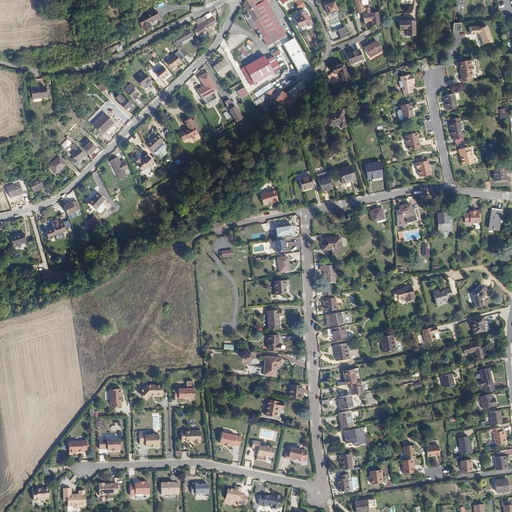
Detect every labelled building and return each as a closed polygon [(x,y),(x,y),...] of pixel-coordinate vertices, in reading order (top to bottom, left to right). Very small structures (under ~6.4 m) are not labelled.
[(254,5),(251,0),(245,0),(243,4),(252,20),(260,16),(254,5)] [(265,0),(263,0),(254,5),(260,16),(252,20),(262,38),(281,27),(265,0)] [(353,0),(358,12),(369,10),(367,4),(362,5),(360,0),(353,0)] [(308,27),(313,24),(304,9),(300,12),(300,13),(293,17),(298,27),(302,25),(302,26),(306,24),(308,27)] [(328,29),(342,23),(337,10),(323,16),(328,29)] [(155,11),(138,20),(144,31),(151,27),(149,23),(158,18),(155,11)] [(377,11),(362,13),(363,20),(369,20),(370,24),(378,23),(377,11)] [(196,28),(192,30),(196,37),(205,31),(204,29),(215,23),(211,16),(194,26),(196,28)] [(406,21),(399,21),(399,28),(406,28),(406,35),(415,35),(415,20),(406,20),(406,21)] [(462,23),(454,23),(455,32),(463,31),(462,23)] [(491,41),(486,26),(480,28),(478,27),(469,30),(471,37),(479,35),(482,44),(491,41)] [(187,30),(174,39),(177,44),(180,42),(182,44),(191,38),(187,30)] [(291,34),(286,38),(287,39),(282,42),(299,73),(310,67),(291,34)] [(376,41),(364,47),(369,57),(381,50),(376,41)] [(243,59),(251,50),(243,44),(236,53),(243,59)] [(182,47),(179,50),(184,57),(188,54),(182,47)] [(356,49),(344,55),(349,64),(361,58),(356,49)] [(181,61),(185,58),(178,50),(165,61),(171,69),(177,65),(176,63),(180,60),(181,61)] [(228,59),(238,76),(241,82),(247,79),(234,55),(228,59)] [(263,55),(258,58),(262,65),(267,62),(263,55)] [(262,65),(258,58),(245,65),(256,84),(274,74),(267,62),(262,65)] [(471,66),(469,61),(460,63),(461,68),(460,69),(462,79),(461,79),(462,83),(473,81),(472,77),(473,77),(470,66),(471,66)] [(160,62),(151,67),(153,71),(163,66),(160,62)] [(225,62),(214,69),(219,79),(231,72),(225,62)] [(342,65),(331,70),(333,75),(339,73),(343,82),(349,79),(342,65)] [(161,80),(164,77),(169,74),(163,66),(155,73),(161,80)] [(201,86),(207,96),(217,90),(207,72),(199,77),(204,85),(201,86)] [(145,74),(137,81),(143,88),(151,82),(145,74)] [(414,83),(413,74),(400,76),(404,94),(413,93),(411,83),(414,83)] [(122,89),(132,100),(136,96),(133,93),(134,91),(131,87),(132,86),(129,82),(122,89)] [(270,83),(254,93),(257,98),(273,88),(270,83)] [(201,86),(197,89),(202,98),(207,96),(201,86)] [(45,88),(31,90),(32,100),(46,98),(45,88)] [(241,98),(249,94),(245,88),(238,93),(241,98)] [(279,91),(274,103),(286,109),(292,97),(279,91)] [(119,92),(114,98),(119,103),(118,104),(125,111),(132,103),(119,92)] [(213,93),(203,99),(208,109),(219,103),(213,93)] [(454,95),(445,97),(447,108),(446,108),(447,112),(458,109),(454,95)] [(224,102),(236,121),(242,118),(237,108),(238,108),(234,102),(232,103),(229,99),(224,102)] [(410,104),(400,106),(401,110),(398,111),(397,113),(399,119),(400,120),(413,118),(410,104)] [(99,108),(88,119),(92,123),(103,112),(99,108)] [(343,125),(339,110),(322,116),(325,127),(336,123),(338,127),(343,125)] [(103,112),(92,123),(102,133),(113,122),(103,112)] [(197,131),(198,131),(190,117),(185,121),(189,127),(179,133),(184,140),(189,137),(189,138),(198,133),(197,131)] [(191,119),(198,131),(201,128),(195,117),(191,119)] [(453,135),(451,135),(453,140),(465,137),(464,132),(462,133),(460,121),(461,121),(460,117),(450,120),(450,124),(449,124),(450,128),(452,127),(453,135)] [(416,133),(405,135),(408,150),(420,148),(416,133)] [(145,145),(152,153),(161,143),(154,135),(145,145)] [(68,138),(65,140),(70,146),(71,145),(74,149),(71,152),(74,157),(71,159),(77,166),(80,164),(78,161),(85,155),(75,142),(68,138)] [(70,146),(65,140),(60,144),(64,150),(70,146)] [(91,142),(83,148),(89,155),(97,148),(91,142)] [(474,164),(472,151),(470,151),(470,148),(469,148),(461,149),(463,160),(461,160),(462,166),(474,164)] [(140,160),(135,164),(138,167),(137,168),(142,173),(147,169),(149,170),(154,165),(147,156),(144,160),(145,161),(143,163),(140,160)] [(117,157),(111,160),(117,175),(128,170),(124,161),(120,162),(117,157)] [(59,158),(49,167),(55,175),(66,165),(59,158)] [(378,159),(364,162),(368,175),(381,173),(378,159)] [(428,160),(415,163),(417,169),(419,168),(421,176),(431,174),(428,160)] [(337,172),(341,184),(354,180),(350,168),(337,172)] [(504,168),(493,168),(494,180),(505,180),(504,168)] [(321,188),(331,184),(325,169),(316,172),(321,188)] [(298,178),(301,188),(313,185),(310,175),(298,178)] [(38,180),(28,185),(32,193),(42,188),(38,180)] [(28,191),(24,181),(5,189),(8,199),(28,191)] [(85,200),(87,202),(97,192),(95,189),(85,200)] [(276,203),(272,191),(259,195),(262,205),(271,203),(273,202),(274,203),(276,203)] [(98,193),(88,204),(95,210),(105,200),(98,193)] [(429,206),(429,196),(421,196),(422,206),(429,206)] [(70,203),(62,207),(66,215),(74,211),(70,203)] [(413,215),(411,207),(410,204),(399,207),(402,218),(413,215)] [(413,207),(411,207),(413,215),(405,217),(406,219),(416,216),(413,207)] [(371,223),(375,223),(383,220),(382,216),(381,212),(379,209),(368,212),(371,223)] [(487,228),(497,230),(501,211),(492,209),(487,228)] [(482,223),(481,211),(477,212),(477,210),(472,210),(472,213),(468,213),(468,214),(464,214),(465,223),(472,223),(472,224),(479,224),(479,223),(482,223)] [(437,214),(438,225),(449,224),(448,221),(448,213),(437,214)] [(95,216),(85,222),(88,228),(98,222),(95,216)] [(383,220),(375,223),(375,225),(386,222),(384,216),(382,216),(383,220)] [(55,229),(46,232),(48,237),(56,235),(57,239),(64,237),(63,232),(67,231),(64,221),(60,223),(59,219),(52,221),(55,229)] [(449,224),(438,225),(437,232),(443,235),(444,233),(446,233),(449,230),(452,226),(451,224),(449,224)] [(289,227),(273,230),(275,238),(291,236),(289,227)] [(23,231),(10,235),(14,245),(26,241),(23,231)] [(340,239),(323,241),(323,247),(321,247),(321,254),(333,253),(333,255),(341,254),(340,239)] [(285,240),(274,242),(275,253),(287,251),(286,247),(285,247),(284,244),(285,244),(285,240)] [(232,249),(220,251),(222,258),(233,256),(232,249)] [(288,261),(273,264),(274,271),(289,268),(288,261)] [(326,280),(335,279),(334,270),(322,272),(322,275),(325,275),(326,280)] [(288,279),(275,280),(276,293),(287,292),(286,285),(288,285),(288,279)] [(327,288),(336,287),(335,279),(326,280),(327,288)] [(472,294),(476,308),(483,306),(482,299),(484,299),(485,294),(483,293),(486,289),(480,284),(472,294)] [(405,289),(392,292),(393,298),(398,298),(398,301),(405,299),(405,301),(414,298),(410,286),(404,287),(405,289)] [(452,296),(443,298),(445,303),(446,303),(448,309),(450,309),(451,314),(460,313),(458,305),(456,304),(456,303),(458,301),(456,296),(452,297),(452,296)] [(337,303),(326,304),(327,311),(338,310),(337,303)] [(343,313),(328,315),(328,320),(330,320),(331,326),(344,325),(343,313)] [(279,314),(269,315),(269,326),(280,326),(279,314)] [(483,318),(471,321),(474,334),(484,332),(482,324),(484,323),(483,318)] [(347,326),(330,328),(331,334),(335,336),(335,339),(348,338),(347,326)] [(437,333),(436,327),(421,331),(425,344),(436,341),(434,334),(437,333)] [(286,331),(276,332),(276,341),(277,341),(277,347),(288,347),(287,340),(286,331)] [(393,336),(380,338),(384,353),(396,350),(393,336)] [(482,358),(481,354),(480,347),(479,348),(477,340),(467,343),(467,345),(461,346),(462,354),(474,351),(476,359),(482,358)] [(346,345),(334,347),(337,362),(349,360),(346,345)] [(287,356),(275,355),(274,373),(286,374),(287,363),(291,363),(291,356),(287,357),(287,356)] [(357,383),(360,382),(357,368),(347,370),(350,384),(357,383)] [(479,378),(488,376),(486,369),(478,371),(479,378)] [(437,375),(440,386),(450,384),(448,373),(437,375)] [(366,384),(366,381),(360,382),(357,383),(357,386),(355,387),(357,395),(363,394),(369,392),(368,384),(366,384)] [(491,390),(489,382),(478,384),(478,386),(480,385),(482,392),(491,390)] [(289,397),(300,398),(303,398),(304,393),(305,386),(291,384),(289,397)] [(146,386),(139,393),(146,400),(151,395),(154,395),(154,397),(162,397),(162,385),(154,386),(154,385),(146,386)] [(120,389),(110,389),(110,403),(111,403),(111,407),(122,407),(121,402),(121,394),(122,393),(122,391),(120,389)] [(194,389),(178,389),(179,398),(182,398),(182,399),(194,398),(194,389)] [(365,406),(363,394),(357,395),(349,396),(351,408),(365,406)] [(489,395),(479,397),(482,409),(492,406),(492,405),(495,405),(494,398),(490,398),(489,395)] [(289,404),(277,402),(274,417),(285,419),(289,404)] [(362,425),(359,410),(348,413),(351,427),(362,425)] [(500,423),(498,410),(487,412),(490,425),(500,423)] [(367,428),(356,430),(357,438),(355,438),(356,443),(362,442),(362,445),(373,443),(372,431),(368,432),(367,428)] [(501,428),(491,430),(492,435),(494,435),(495,443),(505,441),(504,432),(501,432),(501,428)] [(145,431),(139,432),(139,445),(145,445),(145,446),(149,446),(149,447),(155,447),(155,445),(159,445),(159,435),(145,435),(145,431)] [(200,431),(181,431),(181,441),(191,442),(191,441),(194,441),(194,443),(195,444),(198,444),(200,443),(200,441),(200,431)] [(240,438),(220,433),(217,444),(222,445),(221,445),(227,447),(227,446),(231,448),(231,446),(237,447),(240,438)] [(467,433),(456,435),(459,451),(469,449),(467,433)] [(120,439),(99,440),(99,449),(107,450),(107,451),(111,451),(116,451),(116,450),(120,450),(120,439)] [(74,453),(77,453),(83,452),(83,451),(87,451),(87,441),(69,442),(69,454),(74,454),(74,453)] [(266,461),(267,456),(272,456),(273,448),(261,446),(261,447),(260,449),(258,448),(259,442),(253,441),(251,448),(258,449),(258,451),(259,452),(259,454),(257,454),(257,460),(266,461)] [(403,446),(405,460),(415,459),(413,445),(403,446)] [(439,445),(427,447),(428,457),(440,455),(439,445)] [(291,458),(295,459),(299,459),(300,449),(288,448),(287,453),(283,453),(282,459),(291,460),(291,458)] [(354,453),(344,454),(344,459),(346,459),(347,468),(355,467),(354,453)] [(505,456),(495,458),(496,470),(506,469),(505,456)] [(413,459),(405,460),(402,461),(403,474),(413,473),(412,465),(414,465),(413,459)] [(472,461),(462,462),(463,472),(472,471),(471,465),(472,465),(472,461)] [(381,471),(370,472),(371,485),(380,484),(379,476),(381,475),(381,471)] [(354,473),(344,474),(344,478),(343,478),(344,490),(354,489),(353,477),(355,477),(354,473)] [(507,479),(495,480),(496,493),(508,491),(507,479)] [(135,485),(130,485),(131,497),(136,496),(136,494),(149,493),(148,482),(144,483),(144,482),(139,482),(139,483),(135,484),(135,485)] [(174,483),(160,484),(161,495),(175,494),(179,494),(178,483),(174,484),(174,483)] [(105,487),(104,485),(104,484),(99,485),(99,496),(114,496),(118,495),(118,485),(113,485),(113,484),(108,485),(108,486),(105,487)] [(202,485),(199,485),(194,485),(194,486),(190,486),(191,494),(195,494),(195,495),(208,494),(207,485),(202,485)] [(238,503),(239,503),(246,505),(248,496),(240,495),(242,488),(237,486),(236,490),(228,488),(226,499),(238,502),(238,503)] [(37,490),(33,490),(33,501),(34,500),(35,502),(39,502),(41,501),(40,500),(45,500),(45,499),(49,499),(49,488),(44,488),(44,489),(37,489),(37,490)] [(72,489),(64,489),(64,502),(69,502),(69,507),(74,507),(74,508),(76,510),(79,510),(81,508),(81,507),(86,507),(86,491),(79,492),(80,496),(72,496),(72,489)] [(273,500),(264,499),(263,500),(259,499),(258,508),(267,510),(267,509),(271,509),(271,510),(275,511),(277,510),(277,508),(278,508),(279,501),(279,498),(273,498),(273,500)] [(365,511),(365,501),(352,502),(353,511),(365,511)] [(509,501),(501,501),(501,506),(502,506),(503,511),(511,511),(511,504),(509,505),(509,501)]
